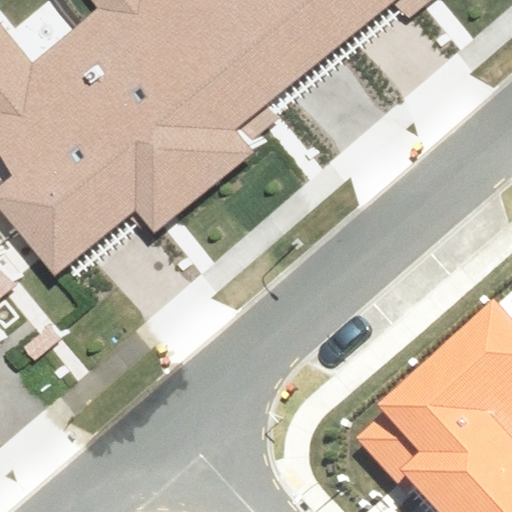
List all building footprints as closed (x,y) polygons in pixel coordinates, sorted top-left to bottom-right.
[(95,0),(103,9),(76,30),(207,190),(256,150),(250,142),(278,119),(268,106),(333,55),(288,0),(95,0)] [(288,0),(333,55),(397,4),(409,19),(431,0),(288,0)] [(0,22),(0,156),(11,173),(0,185),(0,204),(58,275),(135,213),(156,232),(207,190),(76,30),(35,65),(0,22)] [(0,343),(2,343),(0,340),(0,306),(25,286),(0,254),(0,343)] [(383,415),(356,439),(398,486),(409,477),(439,511),(511,511),(511,320),(492,299),(373,404),(383,415)]
